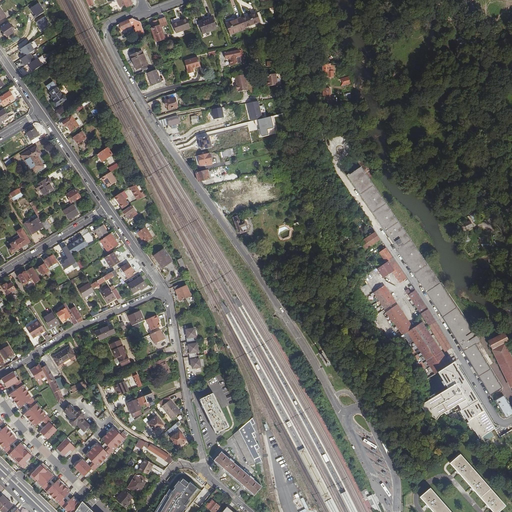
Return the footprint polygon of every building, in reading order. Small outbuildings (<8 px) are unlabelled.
[(240,19),(243,28),(259,22),(255,13),(240,19)] [(224,23),(228,34),(243,29),(243,28),(240,19),(239,16),(234,18),(234,20),(224,23)] [(118,24),(121,31),(126,29),(125,28),(131,25),(130,24),(133,23),(135,28),(133,28),(135,34),(142,31),(140,26),(139,22),(131,18),(118,24)] [(163,18),(157,20),(159,27),(166,25),(163,18)] [(196,25),(200,34),(214,28),(210,18),(196,23),(195,19),(191,20),(193,27),(196,25)] [(170,25),(173,33),(187,28),(184,20),(177,22),(170,25)] [(149,23),(156,41),(163,39),(156,21),(149,23)] [(15,31),(10,23),(1,29),(7,37),(15,31)] [(21,49),(19,50),(22,54),(23,53),(25,56),(30,53),(35,51),(30,43),(21,49)] [(74,46),(65,51),(67,55),(76,49),(74,46)] [(134,63),(136,69),(146,65),(140,51),(129,56),(132,64),(134,63)] [(239,56),(238,51),(224,54),(225,60),(229,59),(230,66),(241,63),(239,56)] [(35,61),(30,53),(25,56),(21,59),(25,66),(28,65),(35,61)] [(38,58),(35,61),(28,65),(32,72),(43,65),(38,58)] [(197,58),(184,62),(188,75),(193,73),(192,69),(200,67),(197,58)] [(156,70),(146,74),(151,87),(161,84),(156,70)] [(275,75),(265,76),(266,87),(276,86),(275,75)] [(245,76),(235,77),(236,86),(236,88),(235,88),(235,92),(237,92),(237,93),(247,91),(245,76)] [(57,106),(66,100),(63,95),(63,96),(53,82),(47,86),(51,91),(50,92),(53,96),(52,97),(55,101),(54,102),(57,106)] [(14,99),(10,92),(0,98),(5,105),(14,99)] [(176,94),(164,96),(165,107),(167,106),(168,110),(176,108),(176,107),(175,103),(176,103),(175,98),(177,98),(176,94)] [(262,118),(259,101),(248,103),(251,121),(254,120),(262,118)] [(212,109),(214,119),(224,118),(222,107),(212,109)] [(0,124),(2,124),(0,121),(3,119),(4,121),(9,118),(4,110),(0,112),(0,124)] [(54,115),(58,121),(64,117),(60,112),(54,115)] [(79,126),(72,116),(63,123),(66,127),(68,126),(71,131),(79,126)] [(272,116),(262,118),(254,120),(255,125),(259,124),(259,128),(261,127),(263,136),(275,133),(272,124),(274,123),(272,116)] [(178,125),(177,117),(170,118),(166,119),(167,125),(168,127),(169,127),(170,127),(173,126),(175,126),(178,125)] [(39,135),(35,129),(27,134),(31,140),(39,135)] [(86,139),(82,132),(74,138),(78,145),(80,143),(80,144),(80,146),(81,148),(82,148),(85,147),(85,146),(85,144),(83,143),(81,143),(86,139)] [(198,141),(200,150),(210,148),(207,138),(198,141)] [(210,143),(214,142),(216,149),(219,149),(216,138),(209,139),(210,143)] [(95,149),(99,154),(107,148),(103,144),(95,149)] [(41,153),(37,146),(22,156),(32,173),(44,166),(37,156),(41,153)] [(99,154),(98,155),(102,161),(112,154),(108,148),(107,148),(99,154)] [(219,151),(220,158),(225,157),(227,158),(230,157),(228,149),(219,151)] [(197,156),(199,166),(206,164),(206,166),(211,165),(209,153),(197,156)] [(199,166),(197,156),(195,156),(197,166),(199,168),(200,168),(206,166),(206,164),(199,166)] [(5,162),(8,168),(13,164),(10,159),(5,162)] [(110,171),(118,165),(117,161),(108,167),(110,171)] [(448,327),(490,395),(502,388),(475,344),(479,341),(476,335),(477,335),(477,334),(477,333),(477,332),(476,331),(475,330),(474,330),(473,330),(472,331),(358,166),(355,169),(354,167),(351,164),(341,171),(436,309),(448,327)] [(198,172),(200,181),(212,178),(210,170),(210,169),(198,172)] [(110,171),(101,178),(104,182),(105,181),(106,182),(109,186),(117,180),(110,171)] [(51,183),(48,178),(35,186),(38,191),(40,189),(45,196),(53,190),(49,184),(51,183)] [(136,183),(130,186),(136,200),(141,196),(136,183)] [(8,198),(9,200),(15,196),(23,192),(22,191),(20,188),(10,194),(11,195),(8,198)] [(71,203),(81,198),(75,190),(73,191),(72,190),(69,191),(70,193),(66,195),(71,203)] [(123,190),(112,197),(119,209),(127,204),(124,199),(127,197),(123,190)] [(77,204),(75,205),(79,212),(74,216),(75,217),(82,213),(77,204)] [(79,212),(75,205),(64,211),(69,219),(74,216),(79,212)] [(130,219),(135,216),(132,206),(123,212),(126,216),(128,215),(130,219)] [(24,225),(30,236),(33,234),(34,235),(37,233),(37,231),(44,227),(39,219),(34,221),(33,219),(24,225)] [(41,222),(47,230),(50,228),(46,219),(41,222)] [(232,222),(236,233),(237,232),(240,231),(241,233),(246,231),(243,221),(238,223),(237,221),(236,221),(232,222)] [(470,222),(464,225),(467,231),(473,228),(470,222)] [(141,240),(143,242),(150,237),(143,227),(146,226),(144,223),(138,227),(140,230),(139,230),(141,240)] [(100,238),(108,233),(103,226),(95,231),(100,238)] [(7,246),(12,254),(30,242),(22,229),(17,232),(21,238),(7,246)] [(365,250),(371,245),(379,240),(374,232),(359,242),(360,243),(363,247),(365,250)] [(114,241),(110,235),(101,242),(108,252),(118,244),(115,240),(114,241)] [(67,247),(72,255),(89,245),(84,237),(67,247)] [(62,249),(68,259),(64,261),(66,263),(62,265),(65,269),(70,266),(71,268),(72,267),(72,266),(74,264),(78,271),(81,270),(72,255),(67,247),(64,242),(60,244),(63,248),(62,249)] [(392,258),(385,248),(378,253),(385,263),(392,258)] [(152,256),(161,269),(170,262),(161,249),(152,256)] [(58,262),(53,255),(45,261),(49,268),(52,266),(52,267),(58,264),(57,263),(58,262)] [(108,263),(110,267),(116,263),(112,257),(113,256),(106,259),(103,260),(106,264),(108,263)] [(176,261),(181,271),(185,269),(180,258),(176,261)] [(380,267),(376,269),(383,278),(392,272),(399,283),(406,278),(403,275),(392,258),(385,263),(380,267)] [(119,268),(126,278),(132,274),(130,272),(132,271),(127,263),(119,268)] [(53,276),(48,268),(47,268),(45,264),(39,268),(39,269),(39,270),(40,272),(41,272),(43,275),(46,274),(49,278),(53,276)] [(41,280),(34,269),(28,272),(29,275),(32,279),(35,284),(41,280)] [(101,277),(103,281),(111,276),(109,272),(101,277)] [(28,275),(27,273),(19,278),(24,285),(31,280),(28,275)] [(126,284),(131,293),(138,289),(139,290),(145,288),(140,277),(126,284)] [(15,289),(10,282),(2,287),(7,295),(15,289)] [(77,289),(82,298),(92,292),(90,289),(88,285),(87,284),(77,289)] [(176,296),(178,300),(189,295),(185,286),(179,288),(178,285),(172,287),(175,295),(174,295),(174,297),(176,296)] [(390,294),(384,285),(374,292),(384,309),(393,304),(388,295),(390,294)] [(99,294),(105,304),(114,298),(110,291),(108,288),(99,294)] [(114,298),(116,300),(119,298),(113,289),(112,289),(110,291),(114,298)] [(411,294),(408,295),(421,315),(428,310),(415,291),(411,294)] [(27,308),(32,304),(29,300),(24,303),(27,308)] [(386,312),(388,316),(399,309),(397,305),(386,312)] [(74,319),(76,324),(81,321),(72,306),(68,309),(74,319)] [(56,313),(59,319),(62,317),(64,320),(67,317),(72,325),(76,324),(74,319),(71,315),(69,317),(64,309),(56,313)] [(399,309),(388,316),(394,325),(392,327),(399,337),(412,328),(399,309)] [(428,310),(421,315),(422,317),(418,319),(425,329),(435,322),(430,313),(428,310)] [(127,315),(132,325),(143,321),(138,311),(127,315)] [(42,319),(48,329),(58,323),(51,313),(42,319)] [(154,316),(145,320),(149,331),(158,327),(155,320),(156,319),(154,316)] [(448,365),(427,333),(431,330),(444,352),(451,348),(435,322),(425,329),(418,319),(418,320),(415,322),(414,322),(417,326),(412,328),(399,337),(408,351),(415,346),(425,362),(417,367),(425,380),(437,372),(448,365)] [(37,321),(25,328),(31,338),(43,330),(37,321)] [(93,332),(97,341),(113,334),(109,324),(93,332)] [(193,329),(185,330),(186,338),(185,338),(186,342),(193,341),(192,337),(194,337),(193,329)] [(159,330),(149,334),(153,344),(164,339),(163,335),(161,336),(159,330)] [(488,341),(510,388),(511,386),(511,361),(504,343),(508,341),(504,332),(502,332),(499,334),(498,334),(499,336),(488,341)] [(117,358),(120,367),(129,363),(119,340),(109,345),(115,359),(117,358)] [(195,344),(187,345),(189,353),(187,353),(189,361),(190,361),(191,368),(199,367),(198,359),(196,359),(195,352),(197,352),(195,344)] [(0,349),(0,354),(3,359),(12,355),(6,346),(0,349)] [(51,358),(56,366),(74,356),(68,347),(51,358)] [(165,362),(154,366),(160,380),(171,376),(165,362)] [(479,437),(494,427),(453,362),(448,365),(437,372),(447,389),(421,406),(426,411),(437,419),(439,416),(458,404),(479,437)] [(32,369),(29,371),(31,374),(34,378),(38,385),(41,384),(39,380),(44,377),(40,369),(38,365),(32,369)] [(44,377),(47,383),(53,380),(46,367),(40,369),(44,377)] [(134,371),(128,373),(130,376),(132,376),(137,387),(141,386),(137,378),(138,378),(134,371)] [(41,435),(46,440),(54,433),(56,431),(48,423),(50,421),(46,417),(35,404),(31,400),(21,386),(18,380),(17,381),(12,372),(0,379),(4,385),(6,388),(13,384),(16,389),(8,395),(10,398),(16,406),(18,409),(26,403),(30,408),(23,415),(25,417),(32,425),(34,428),(41,421),(45,426),(39,433),(41,435)] [(50,387),(58,403),(63,400),(53,380),(47,383),(50,387)] [(87,385),(84,380),(69,388),(72,393),(87,385)] [(123,381),(112,386),(114,390),(115,390),(116,392),(118,396),(122,394),(127,392),(123,381)] [(151,393),(136,399),(139,406),(148,402),(149,405),(152,404),(151,401),(154,400),(151,393)] [(200,399),(215,433),(229,427),(214,393),(200,399)] [(495,400),(506,419),(511,415),(511,409),(503,395),(495,400)] [(169,400),(167,397),(157,402),(160,407),(169,400)] [(136,399),(125,403),(129,412),(131,416),(139,412),(138,409),(140,408),(139,406),(136,399)] [(169,400),(160,407),(170,419),(179,412),(169,400)] [(75,424),(83,432),(88,426),(84,422),(82,420),(84,418),(83,417),(82,414),(78,410),(76,410),(74,412),(69,406),(68,405),(63,411),(70,418),(69,420),(69,423),(71,426),(74,426),(75,424)] [(105,411),(99,418),(103,422),(110,415),(105,411)] [(25,417),(23,418),(30,426),(32,425),(25,417)] [(147,424),(154,432),(162,425),(156,417),(147,424)] [(239,430),(256,464),(262,462),(257,450),(259,448),(254,438),(256,436),(254,433),(255,432),(252,425),(255,424),(253,418),(239,430)] [(0,446),(3,450),(8,455),(21,469),(26,465),(25,464),(24,463),(27,459),(31,456),(28,453),(21,446),(19,444),(12,451),(8,446),(15,440),(13,437),(6,430),(4,427),(0,430),(0,423),(1,423),(0,421),(0,446)] [(166,430),(168,433),(171,430),(172,431),(175,428),(175,427),(179,424),(177,422),(169,428),(166,430)] [(96,444),(94,447),(87,454),(85,457),(92,464),(88,467),(81,460),(78,463),(73,468),(83,477),(90,470),(92,472),(125,438),(121,433),(119,435),(112,428),(110,431),(103,438),(100,440),(107,447),(103,451),(96,444)] [(108,430),(101,437),(103,438),(110,431),(108,430)] [(233,435),(250,467),(256,464),(239,430),(233,435)] [(169,438),(179,451),(188,445),(178,431),(169,438)] [(63,442),(55,449),(60,454),(63,457),(69,451),(71,452),(74,449),(65,440),(63,442)] [(139,440),(135,447),(140,450),(142,447),(164,460),(167,455),(158,448),(157,449),(154,447),(139,440)] [(22,445),(21,446),(28,453),(30,452),(22,445)] [(93,446),(86,453),(87,454),(94,447),(93,446)] [(337,511),(305,446),(299,449),(331,511),(337,511)] [(213,461),(253,495),(260,487),(220,453),(213,461)] [(167,455),(164,460),(169,464),(173,461),(170,458),(167,455)] [(451,463),(493,511),(500,511),(507,506),(461,455),(451,463)] [(144,460),(138,472),(148,475),(154,465),(144,460)] [(31,470),(27,474),(65,511),(74,511),(79,506),(76,503),(73,501),(71,499),(66,504),(67,505),(66,506),(61,501),(68,493),(66,490),(59,483),(56,481),(49,488),(45,484),(52,477),(50,474),(42,467),(40,465),(37,468),(33,472),(32,471),(31,470)] [(44,466),(42,467),(50,474),(51,473),(44,466)] [(135,476),(127,489),(137,495),(145,482),(144,481),(139,478),(135,476)] [(181,511),(186,507),(185,506),(189,501),(188,499),(192,493),(196,488),(189,482),(188,483),(182,479),(179,482),(177,481),(173,487),(174,488),(171,492),(168,489),(165,495),(164,495),(159,503),(160,504),(155,511),(181,511)] [(60,482),(59,483),(66,490),(67,489),(60,482)] [(287,489),(290,495),(297,491),(295,485),(287,489)] [(420,497),(432,511),(451,511),(431,488),(420,497)] [(115,499),(124,508),(129,503),(128,501),(130,499),(133,497),(125,489),(115,499)] [(216,490),(203,505),(205,506),(211,511),(215,511),(216,511),(217,511),(221,509),(210,500),(213,496),(216,498),(220,493),(216,490)] [(354,511),(345,492),(340,494),(349,511),(354,511)] [(378,511),(381,511),(373,493),(367,496),(373,508),(375,511),(377,510),(378,511)] [(0,507),(1,508),(0,508),(0,510),(1,511),(5,511),(12,505),(2,496),(0,497),(0,507)] [(79,506),(74,511),(93,511),(83,500),(80,504),(79,506)]
